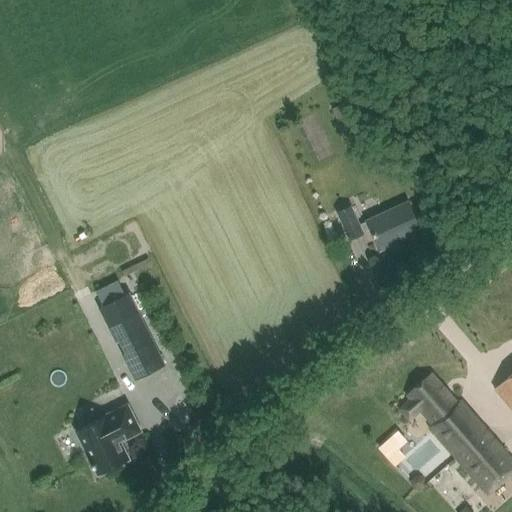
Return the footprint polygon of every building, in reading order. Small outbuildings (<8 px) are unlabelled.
[(360,169),(388,155),(360,96),(332,109),(360,169)] [(408,203),(367,221),(367,222),(360,225),(351,206),(337,212),(350,240),(364,234),(363,233),(370,230),(379,249),(420,231),(408,203)] [(108,326),(116,342),(119,340),(125,353),(122,354),(135,380),(164,365),(137,312),(108,326)] [(431,373),(407,394),(433,424),(430,427),(488,494),(511,473),(511,459),(460,401),(457,403),(431,373)] [(511,374),(495,389),(511,409),(511,374)] [(95,477),(130,459),(122,443),(143,432),(128,403),(72,433),(95,477)]
